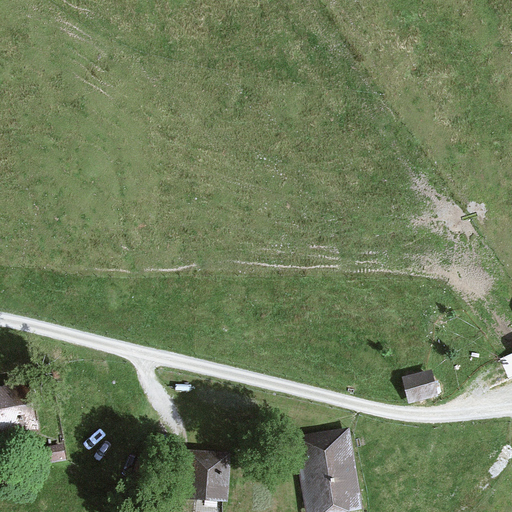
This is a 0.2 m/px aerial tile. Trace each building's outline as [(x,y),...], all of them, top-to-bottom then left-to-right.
[(511,355),(502,359),(509,376),(511,375),(511,355)] [(430,376),(411,380),(416,402),(435,398),(430,376)] [(20,392),(0,392),(0,423),(20,423),(20,392)] [(345,436),(305,443),(316,509),(356,503),(345,436)] [(225,448),(180,446),(178,493),(223,495),(225,448)]
